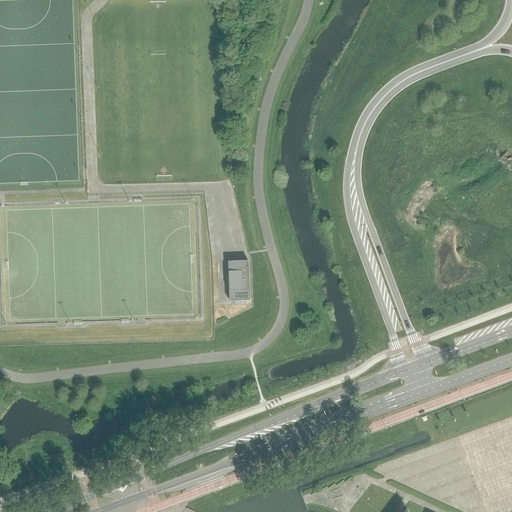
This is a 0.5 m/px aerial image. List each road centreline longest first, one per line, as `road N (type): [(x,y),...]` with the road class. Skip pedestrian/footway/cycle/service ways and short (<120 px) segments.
road 1 (primary): [(510,0),(493,37),(387,88),(352,147),(348,209),(406,371)]
road 2 (primary): [(422,365),(360,196),(359,150),(374,114),(404,84),(486,51),(511,51)]
road 3 (secondary): [(123,501),(415,395)]
road 4 (secondary): [(406,371),(140,476)]
